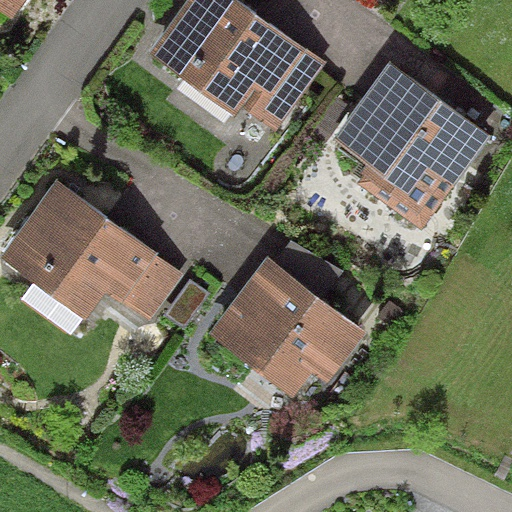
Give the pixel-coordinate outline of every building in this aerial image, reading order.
[(321,59),(241,0),(174,0),(143,43),(232,109),(241,98),(273,122),(321,59)] [(485,127),(384,54),(329,130),(361,154),(356,161),(365,168),(358,177),(417,220),(485,127)] [(158,253),(56,180),(0,257),(0,258),(86,320),(106,293),(122,304),(124,300),(156,255),(158,253)] [(361,326),(262,249),(204,324),(289,390),(309,364),(323,375),(361,326)] [(183,274),(156,255),(124,300),(151,319),(183,274)]
